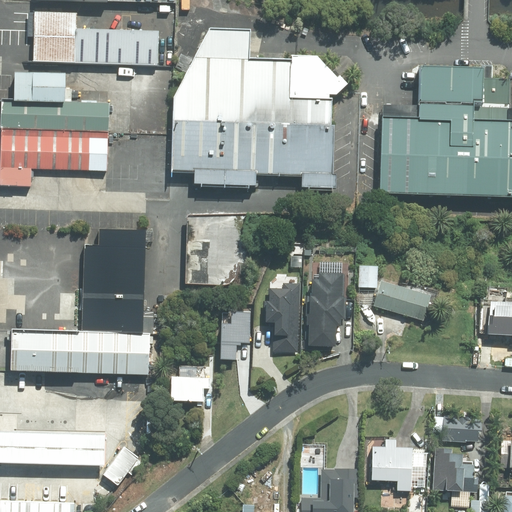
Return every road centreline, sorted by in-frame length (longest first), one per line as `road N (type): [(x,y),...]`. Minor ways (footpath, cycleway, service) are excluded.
road 1 (residential): [(511,382),(373,373),(317,382),(144,511)]
road 2 (unknown): [(379,50),(368,98),(369,196),(511,205)]
